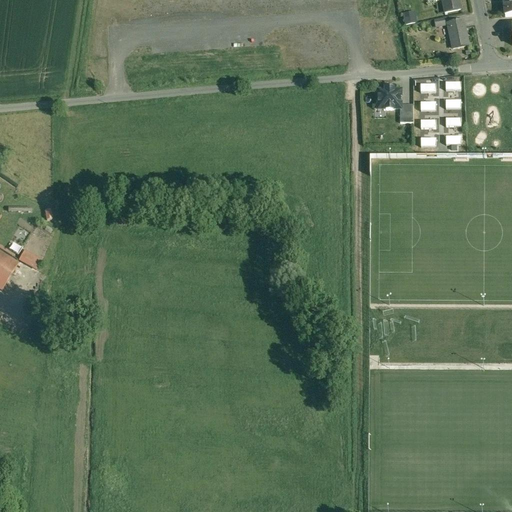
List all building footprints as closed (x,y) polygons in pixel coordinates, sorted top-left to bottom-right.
[(458,0),(442,0),(445,14),(461,10),(458,0)] [(511,0),(503,0),(504,3),(503,3),(503,4),(504,4),(505,17),(511,16),(511,0)] [(444,20),(434,22),(436,28),(445,26),(444,20)] [(463,22),(457,23),(456,23),(456,24),(447,25),(453,50),(469,46),(463,22)] [(401,92),(379,92),(379,110),(386,110),(386,111),(394,111),(394,110),(400,110),(401,110),(401,106),(401,92)] [(413,106),(401,106),(401,110),(400,110),(400,124),(413,124),(413,106)] [(41,261),(24,252),(19,260),(36,270),(41,261)] [(0,255),(0,290),(2,291),(17,266),(0,255)]
